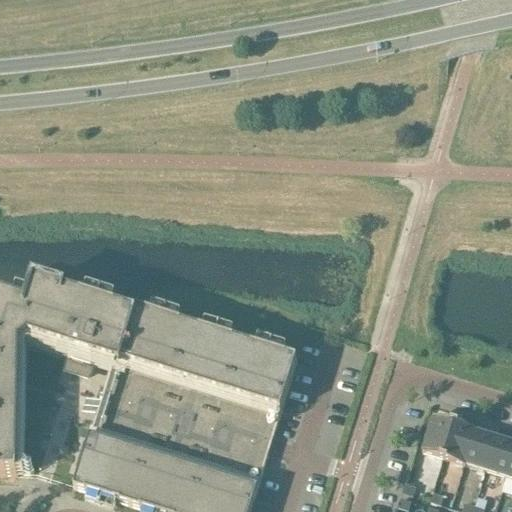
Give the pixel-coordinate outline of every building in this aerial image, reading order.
[(34,287),(28,309),(0,300),(0,312),(24,346),(28,343),(72,357),(67,374),(87,380),(92,363),(119,371),(121,366),(122,362),(135,320),(134,320),(63,297),(64,296),(34,287)] [(0,478),(17,479),(20,349),(24,346),(0,312),(0,478)] [(134,320),(135,320),(122,362),(121,366),(281,416),(282,412),(297,365),(136,315),(134,320)] [(122,362),(121,366),(119,371),(116,382),(108,380),(89,441),(87,446),(83,445),(75,470),(79,472),(78,478),(73,491),(73,492),(138,511),(250,511),(257,493),(258,487),(270,448),(281,416),(282,412),(122,362)] [(443,463),(454,427),(433,421),(422,457),(443,463)] [(464,470),(475,434),(454,427),(443,463),(464,470)] [(485,475),(495,441),(476,435),(476,434),(475,434),(464,470),(465,470),(465,469),(485,475)] [(505,482),(511,460),(511,446),(495,441),(485,475),(505,482)] [(412,500),(415,491),(405,488),(402,497),(412,500)] [(440,509),(443,501),(433,498),(430,506),(440,509)] [(397,511),(408,511),(410,506),(400,503),(397,511)]
